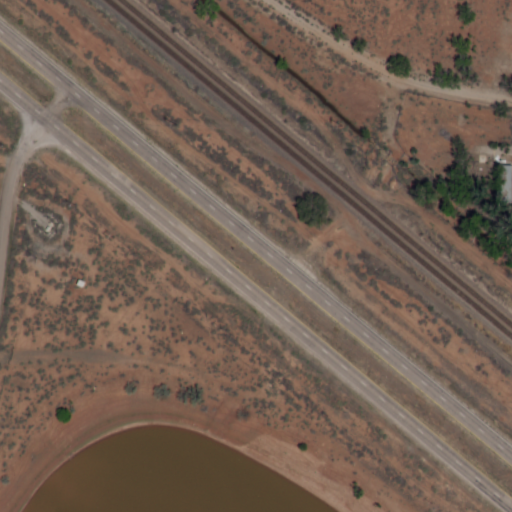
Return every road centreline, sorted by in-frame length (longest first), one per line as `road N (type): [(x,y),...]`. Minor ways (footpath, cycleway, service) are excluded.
road 1 (secondary): [(511,457),(0,30)]
road 2 (secondary): [(0,81),(511,507)]
road 3 (residential): [(0,283),(13,173),(72,90)]
road 4 (residential): [(511,110),(404,50),(335,0)]
